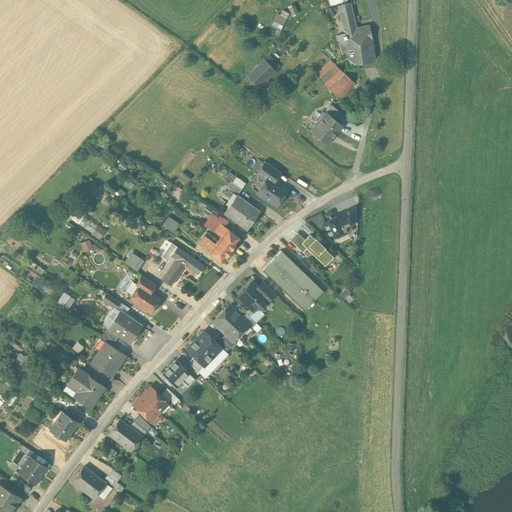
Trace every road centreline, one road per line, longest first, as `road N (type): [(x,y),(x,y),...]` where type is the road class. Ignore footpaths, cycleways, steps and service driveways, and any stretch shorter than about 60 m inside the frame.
road 1 (residential): [(406,164),(346,184),(274,233),(84,444),(41,511)]
road 2 (unclassified): [(406,164),(393,462),(399,511)]
road 3 (unclassified): [(413,0),(406,164)]
